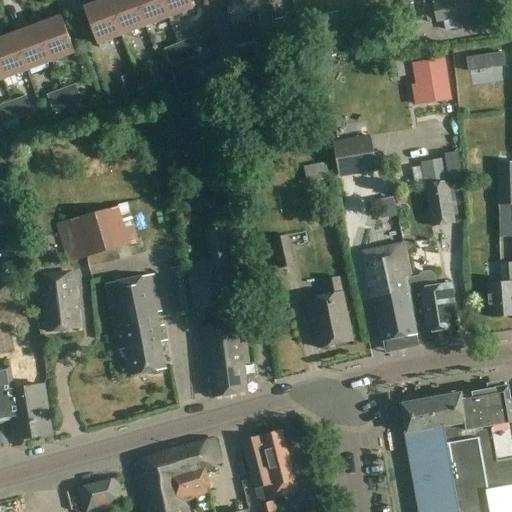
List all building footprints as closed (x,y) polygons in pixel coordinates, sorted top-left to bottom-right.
[(123,35),(109,0),(105,0),(85,8),(99,44),(123,35)] [(147,26),(136,0),(109,0),(123,35),(147,26)] [(170,17),(163,0),(136,0),(147,26),(170,17)] [(163,0),(170,17),(194,7),(191,0),(163,0)] [(454,20),(449,0),(446,0),(432,3),(433,4),(424,6),(428,23),(436,21),(437,24),(453,21),(454,20)] [(449,0),(454,20),(453,21),(455,29),(476,24),(474,15),(479,14),(476,0),(449,0)] [(399,6),(405,33),(419,30),(414,4),(399,6)] [(405,33),(399,6),(382,10),(388,36),(405,33)] [(324,15),(328,35),(342,32),(339,12),(324,15)] [(328,35),(324,15),(308,18),(312,38),(328,35)] [(38,26),(51,62),(75,53),(62,17),(38,26)] [(273,21),(277,40),(292,36),(288,17),(273,21)] [(277,40),(273,21),(257,24),(261,44),(277,40)] [(225,27),(229,44),(253,39),(249,22),(225,27)] [(14,35),(28,71),(51,62),(38,26),(14,35)] [(0,40),(0,68),(4,80),(28,71),(14,35),(0,40)] [(353,38),(356,51),(364,49),(361,37),(353,38)] [(178,44),(185,63),(200,57),(193,38),(178,44)] [(234,44),(237,56),(258,51),(255,39),(234,44)] [(185,63),(178,44),(164,49),(171,68),(185,63)] [(414,84),(426,82),(429,103),(450,99),(443,58),(411,63),(414,84)] [(292,63),(260,66),(264,100),(295,97),(292,63)] [(136,73),(143,91),(157,85),(150,67),(136,73)] [(175,86),(196,80),(193,68),(172,73),(175,86)] [(143,91),(136,73),(121,78),(128,96),(143,91)] [(196,80),(175,86),(178,98),(200,93),(196,80)] [(76,85),(61,90),(68,107),(82,102),(76,85)] [(68,107),(61,90),(47,95),(54,113),(68,107)] [(12,101),(18,120),(33,114),(27,96),(12,101)] [(132,103),(134,109),(145,104),(143,98),(132,103)] [(18,120),(12,101),(0,105),(0,114),(6,132),(20,127),(18,120)] [(394,138),(396,148),(416,144),(415,134),(394,138)] [(371,135),(333,141),(340,187),(355,185),(354,180),(377,176),(371,135)] [(456,223),(445,158),(421,162),(425,186),(422,186),(423,193),(426,192),(431,227),(456,223)] [(326,163),(304,167),(307,183),(329,179),(326,163)] [(511,163),(497,164),(499,204),(511,204),(511,163)] [(119,207),(56,224),(66,263),(140,243),(132,215),(122,217),(119,207)] [(234,226),(206,230),(213,290),(241,287),(234,226)] [(295,266),(288,235),(273,239),(279,269),(295,266)] [(417,335),(413,318),(410,304),(415,303),(411,279),(403,245),(361,254),(370,299),(374,298),(384,342),(417,335)] [(490,317),(511,315),(511,263),(501,265),(503,284),(488,285),(490,317)] [(183,267),(170,269),(176,313),(189,312),(183,267)] [(76,297),(75,285),(72,269),(38,274),(44,315),(47,315),(49,332),(81,327),(78,309),(73,310),(72,297),(76,297)] [(413,318),(426,317),(429,333),(451,329),(448,314),(456,313),(452,284),(436,287),(433,276),(430,273),(422,274),(419,278),(411,279),(415,303),(410,304),(413,318)] [(154,275),(107,284),(120,350),(126,348),(131,374),(166,368),(161,342),(167,341),(164,326),(158,327),(156,313),(161,312),(154,275)] [(320,348),(353,341),(343,292),(340,278),(326,281),(329,295),(307,300),(311,323),(315,323),(320,348)] [(208,351),(214,396),(248,391),(244,363),(247,362),(243,324),(200,329),(203,352),(208,351)] [(14,441),(53,435),(45,386),(14,390),(10,367),(0,368),(0,423),(11,422),(14,441)] [(511,511),(511,407),(508,386),(461,394),(467,428),(407,439),(406,439),(418,511),(511,511)] [(407,439),(467,428),(461,394),(461,393),(401,404),(407,439)] [(261,435),(277,496),(298,491),(282,429),(261,435)] [(277,496),(261,435),(242,440),(255,488),(264,486),(267,499),(277,496)] [(214,438),(131,462),(130,462),(141,508),(145,511),(144,511),(187,511),(185,501),(209,494),(203,468),(219,462),(214,438)] [(110,511),(126,507),(118,478),(76,490),(82,511),(110,511)] [(198,511),(199,511),(213,509),(210,496),(196,500),(198,511)] [(258,505),(260,511),(275,511),(272,501),(258,505)]
